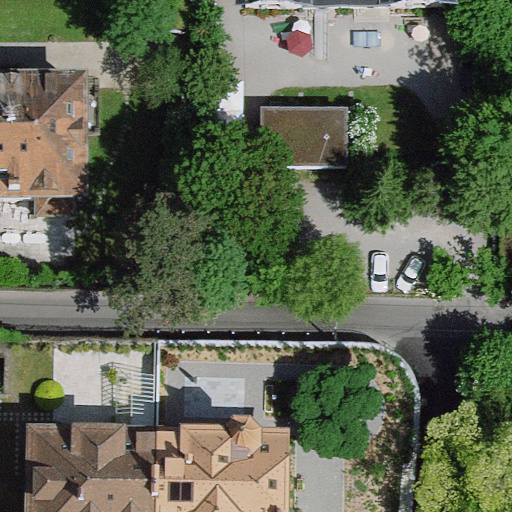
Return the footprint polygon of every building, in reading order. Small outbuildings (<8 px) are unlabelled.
[(198,33),(197,0),(144,0),(145,34),(198,33)] [(449,0),(253,0),(253,10),(449,8),(449,0)] [(0,203),(83,203),(83,90),(35,91),(35,85),(25,75),(0,75),(0,203)] [(345,161),(347,107),(262,104),(260,157),(345,161)] [(113,441),(113,375),(74,374),(72,440),(113,441)] [(157,511),(158,446),(38,444),(36,511),(157,511)] [(282,511),(284,448),(158,446),(157,511),(282,511)] [(363,511),(367,477),(369,463),(299,455),(298,511),(363,511)] [(413,511),(418,473),(367,477),(363,511),(413,511)]
